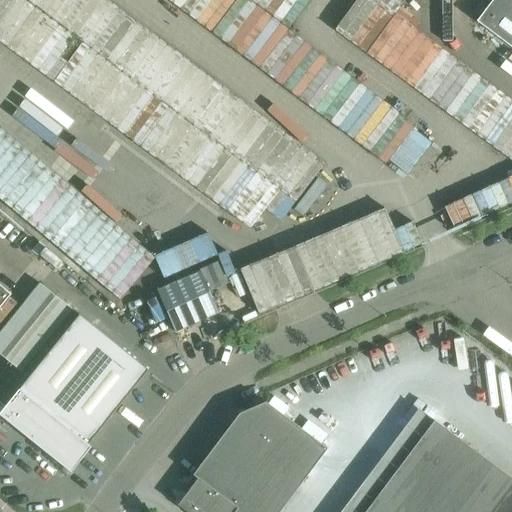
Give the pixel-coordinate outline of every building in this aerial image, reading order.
[(104,0),(0,0),(0,42),(132,133),(137,133),(137,122),(150,104),(152,105),(171,106),(192,120),(207,121),(207,129),(230,130),(234,133),(252,134),(266,144),(261,150),(269,156),(281,156),(281,165),(273,177),(287,187),(305,188),(306,178),(319,179),(320,162),(342,163),(104,0)] [(358,0),(340,31),(357,41),(375,9),(359,0),(358,0)] [(511,49),(511,0),(493,0),(476,23),(511,49)] [(111,221),(98,218),(101,205),(4,133),(0,132),(0,196),(50,233),(50,234),(67,238),(48,223),(59,225),(63,206),(84,221),(82,230),(85,231),(76,242),(69,241),(64,247),(119,288),(148,249),(111,221)] [(511,176),(446,206),(456,227),(511,202),(511,176)] [(389,211),(241,263),(258,310),(425,251),(415,222),(395,229),(389,211)] [(175,333),(218,314),(200,273),(157,292),(175,333)] [(0,333),(0,355),(21,372),(72,310),(40,284),(0,333)] [(0,286),(0,307),(11,296),(0,286)] [(79,316),(0,414),(0,416),(20,432),(71,474),(91,448),(88,446),(148,371),(79,316)] [(239,415),(193,476),(197,480),(178,506),(184,511),(280,511),(327,450),(266,403),(239,415)] [(365,511),(511,511),(511,480),(434,422),(365,511)]
